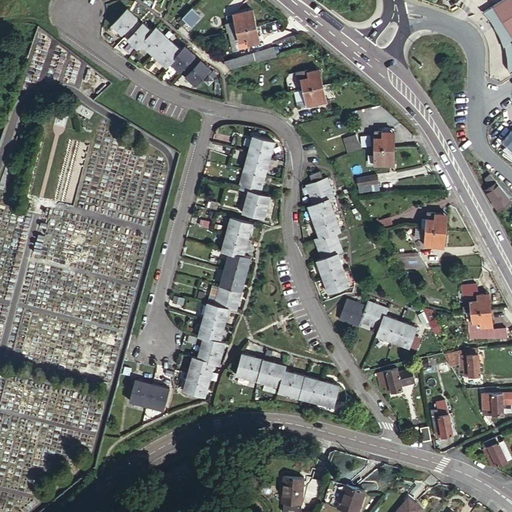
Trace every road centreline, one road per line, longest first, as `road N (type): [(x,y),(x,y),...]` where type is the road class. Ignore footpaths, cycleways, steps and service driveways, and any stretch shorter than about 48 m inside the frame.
road 1 (residential): [(386,449),(389,423),(304,291),(290,213),(296,147),(257,114),(213,109)]
road 2 (tertiary): [(386,449),(285,424),(218,426),(147,456),(78,511)]
road 3 (residential): [(213,109),(155,307),(157,340)]
road 4 (unclassified): [(396,17),(444,21),(469,36),(476,146),(511,180)]
road 5 (primary): [(511,269),(417,103),(386,73)]
road 6 (residential): [(213,109),(162,93),(99,53),(77,31),(74,9)]
road 7 (tertiary): [(511,502),(459,471),(386,449)]
